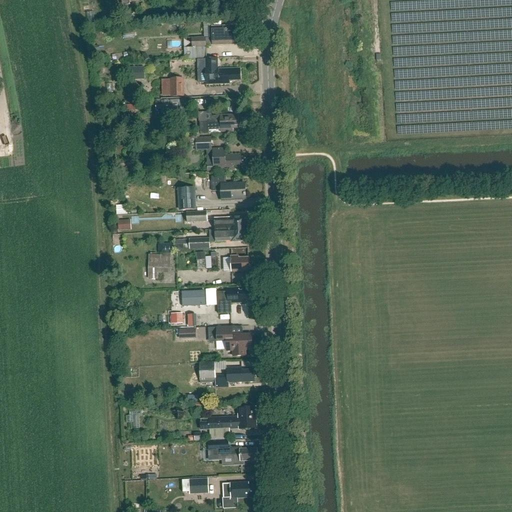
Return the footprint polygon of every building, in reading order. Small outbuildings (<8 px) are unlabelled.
[(184,48),(185,59),(207,58),(206,46),(238,45),(237,30),(230,30),(230,27),(212,27),(213,38),(191,38),(192,48),(184,48)] [(145,53),(140,57),(144,62),(149,58),(145,53)] [(218,70),(217,59),(205,60),(206,69),(207,69),(208,85),(229,84),(229,82),(240,81),(240,72),(237,72),(236,69),(218,70)] [(141,68),(130,68),(130,80),(141,80),(141,68)] [(171,96),(182,96),(182,80),(171,80),(171,96)] [(188,117),(187,99),(170,100),(171,110),(179,109),(180,117),(188,117)] [(169,113),(168,101),(155,102),(155,110),(161,109),(162,113),(169,113)] [(233,117),(233,115),(220,116),(211,117),(212,121),(200,122),(200,135),(209,134),(209,130),(221,130),(221,133),(233,132),(233,129),(243,128),(242,117),(233,117)] [(211,139),(195,140),(196,148),(211,147),(211,139)] [(232,170),(232,167),(244,166),(243,158),(240,158),(239,155),(224,155),(224,149),(212,149),(213,168),(224,167),(224,171),(232,170)] [(226,185),(225,177),(212,178),(212,192),(221,192),(222,201),(246,200),(245,184),(226,185)] [(180,210),(195,210),(194,189),(179,189),(180,210)] [(116,205),(117,214),(127,213),(127,204),(116,205)] [(186,223),(207,222),(207,212),(186,212),(186,223)] [(218,231),(247,229),(247,217),(230,218),(230,219),(218,220),(218,231)] [(247,229),(218,231),(218,234),(219,234),(219,242),(231,241),(231,243),(248,242),(247,229)] [(209,239),(189,240),(190,250),(210,249),(209,239)] [(168,274),(169,254),(163,254),(163,255),(149,255),(148,279),(157,279),(158,273),(168,274)] [(239,259),(238,257),(231,257),(232,272),(249,272),(248,258),(239,259)] [(239,292),(238,289),(227,289),(227,293),(217,293),(218,315),(232,314),(232,304),(246,303),(246,300),(250,300),(250,291),(239,292)] [(205,292),(182,293),(183,307),(205,306),(205,292)] [(209,314),(201,314),(201,327),(209,326),(209,314)] [(182,316),(172,316),(173,324),(182,324),(182,316)] [(232,336),(231,328),(209,329),(209,342),(226,342),(227,351),(233,351),(233,357),(245,357),(245,351),(252,350),(251,336),(232,336)] [(195,330),(179,330),(180,340),(196,339),(195,330)] [(199,378),(200,383),(216,383),(215,362),(200,363),(198,363),(198,365),(199,373),(199,378)] [(226,368),(227,384),(254,383),(253,370),(242,371),(241,368),(226,368)] [(209,422),(200,422),(200,431),(239,429),(239,430),(256,429),(255,408),(238,409),(239,418),(209,419),(209,422)] [(228,449),(228,442),(213,443),(214,450),(214,457),(234,456),(235,465),(243,465),(243,462),(258,461),(257,450),(241,450),(241,449),(228,449)] [(189,495),(208,494),(208,479),(189,480),(189,495)] [(248,486),(248,484),(230,484),(231,498),(223,498),(223,508),(237,508),(237,499),(255,498),(255,495),(259,495),(259,486),(248,486)]
